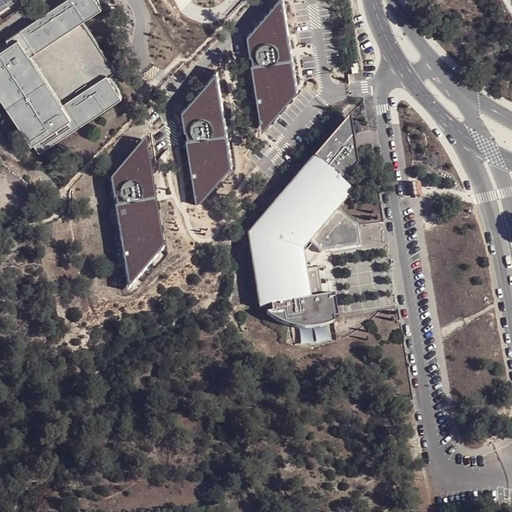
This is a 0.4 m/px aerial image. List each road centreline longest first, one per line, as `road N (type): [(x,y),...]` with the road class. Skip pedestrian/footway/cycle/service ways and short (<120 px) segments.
road 1 (unclassified): [(405,75),(380,83),(380,105),(433,450),(443,469),(458,475),(511,468)]
road 2 (unclassified): [(436,110),(483,195),(511,323)]
